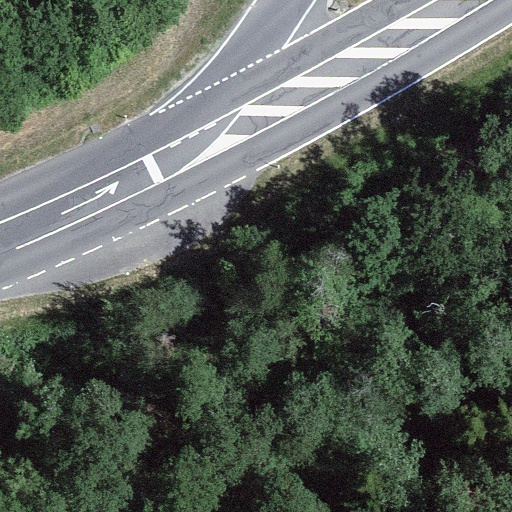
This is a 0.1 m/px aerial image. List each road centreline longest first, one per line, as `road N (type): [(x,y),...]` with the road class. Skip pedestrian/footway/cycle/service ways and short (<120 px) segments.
road 1 (secondary): [(466,0),(187,154)]
road 2 (secondary): [(187,154),(0,240)]
road 3 (trunk): [(187,154),(287,0)]
